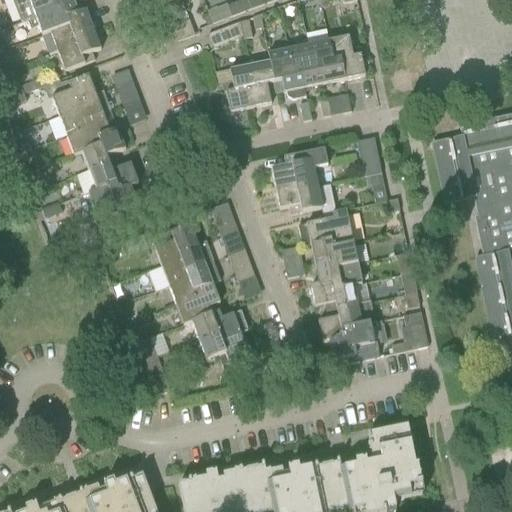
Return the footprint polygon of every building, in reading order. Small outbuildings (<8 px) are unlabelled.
[(10,0),(19,24),(53,11),(51,5),(64,0),(10,0)] [(61,22),(77,16),(70,0),(64,0),(51,5),(53,11),(19,24),(20,25),(28,22),(31,31),(37,29),(40,38),(64,29),(61,22)] [(268,7),(265,0),(248,0),(244,2),(249,13),(268,7)] [(230,20),(249,13),(244,2),(226,9),(230,20)] [(64,29),(40,38),(48,58),(56,55),(75,47),(73,40),(92,33),(85,13),(77,16),(61,22),(64,29)] [(193,38),(187,21),(184,13),(175,17),(178,24),(155,33),(160,47),(175,41),(177,44),(193,38)] [(244,42),(250,41),(246,23),(241,24),(244,40),(244,42)] [(244,42),(244,40),(241,24),(239,24),(206,37),(211,51),(242,42),(244,42)] [(91,56),(100,53),(92,33),(73,40),(75,47),(56,55),(63,75),(94,64),(91,56)] [(358,51),(350,53),(347,40),(328,44),(332,65),(340,64),(343,83),(364,79),(358,51)] [(340,64),(332,65),(328,44),(307,49),(312,69),(319,68),(323,88),(343,83),(340,64)] [(319,68),(312,69),(307,49),(287,53),(291,73),(299,72),(304,92),(323,88),(319,68)] [(299,72),(291,73),(287,53),(268,57),(275,94),(282,92),(283,96),(285,96),(286,100),(292,103),(305,100),(304,92),(299,72)] [(267,95),(275,94),(268,57),(266,57),(268,65),(249,69),(253,90),(246,92),(250,112),(270,107),(267,95)] [(10,64),(0,67),(0,77),(13,72),(10,64)] [(246,92),(253,90),(249,69),(228,73),(228,74),(215,76),(217,90),(221,89),(223,96),(225,95),(229,116),(250,112),(246,92)] [(0,77),(0,104),(5,103),(22,96),(19,88),(13,72),(0,77)] [(102,94),(94,97),(87,78),(67,86),(67,84),(59,87),(63,98),(51,102),(57,119),(78,111),(76,105),(102,95),(102,94)] [(117,99),(134,92),(131,85),(114,91),(117,99)] [(83,124),(109,114),(102,95),(76,105),(78,111),(57,119),(65,139),(85,131),(83,124)] [(22,96),(5,103),(9,111),(25,104),(22,96)] [(342,117),(350,115),(346,98),(338,100),(342,117)] [(322,121),(330,119),(326,102),(318,104),(322,121)] [(124,117),(141,111),(138,103),(121,110),(124,117)] [(302,125),(310,124),(307,106),(298,108),(302,125)] [(90,143),(116,133),(109,114),(83,124),(85,131),(65,139),(72,158),(93,150),(90,143)] [(460,140),(431,146),(444,207),(471,201),(475,220),(473,220),(481,259),(474,261),(493,352),(505,349),(506,357),(504,357),(511,389),(511,388),(511,119),(458,131),(460,140)] [(112,157),(124,153),(116,133),(90,143),(93,150),(72,158),(72,159),(81,156),(87,174),(115,164),(112,157)] [(26,142),(15,146),(19,156),(30,152),(26,142)] [(355,145),(355,146),(362,181),(368,180),(380,177),(373,142),(355,145)] [(310,171),(326,168),(323,153),(285,161),(287,168),(270,172),(274,193),(297,188),(299,196),(326,190),(326,189),(314,191),(310,171)] [(30,175),(29,175),(25,164),(18,167),(25,185),(33,182),(30,175)] [(129,167),(118,171),(115,164),(87,174),(95,193),(107,188),(111,197),(129,190),(137,187),(129,167)] [(380,177),(368,180),(374,207),(376,207),(386,205),(380,177)] [(32,196),(50,189),(47,182),(29,188),(32,196)] [(129,190),(111,197),(107,188),(95,193),(95,194),(87,197),(99,230),(114,224),(111,218),(136,209),(129,190)] [(326,190),(299,196),(297,188),(274,193),(279,213),(288,211),(290,218),(318,212),(319,218),(332,216),(326,190)] [(34,202),(52,196),(50,189),(32,196),(34,202)] [(378,218),(398,214),(396,203),(386,205),(376,207),(378,218)] [(212,221),(229,214),(226,206),(209,213),(212,221)] [(42,222),(60,215),(58,208),(39,214),(42,222)] [(332,252),(352,247),(345,214),(331,217),(332,222),(297,229),(301,250),(309,249),(310,249),(330,245),(332,252)] [(454,226),(456,237),(464,236),(462,224),(454,226)] [(205,245),(197,248),(189,229),(170,236),(169,233),(150,241),(154,251),(153,251),(161,271),(181,264),(178,256),(205,245)] [(222,248),(239,241),(236,233),(219,240),(222,248)] [(186,275),(212,265),(205,245),(178,256),(181,264),(161,271),(168,290),(188,283),(186,275)] [(352,247),(332,252),(330,245),(310,249),(314,269),(335,265),(337,272),(356,268),(352,247)] [(282,262),(299,259),(298,250),(280,254),(282,262)] [(230,267),(246,260),(243,253),(227,259),(230,267)] [(188,283),(168,290),(175,309),(195,302),(192,294),(219,284),(212,265),(186,275),(188,283)] [(356,268),(337,272),(335,265),(314,269),(318,287),(309,289),(310,290),(331,286),(333,294),(352,289),(360,288),(356,268)] [(286,282),(303,278),(302,270),(284,274),(286,282)] [(237,286),(254,280),(251,272),(234,278),(237,286)] [(402,300),(416,297),(411,276),(397,279),(402,300)] [(211,287),(220,284),(219,284),(192,294),(195,302),(175,309),(182,329),(190,326),(221,314),(221,313),(218,315),(215,308),(219,306),(211,287)] [(331,286),(310,290),(314,310),(326,307),(328,315),(356,310),(352,289),(333,294),(331,286)] [(404,313),(418,310),(416,297),(402,300),(404,313)] [(341,333),(373,326),(369,307),(356,310),(328,315),(329,322),(317,324),(321,346),(330,344),(343,341),(341,333)] [(240,314),(224,320),(221,314),(190,326),(197,345),(217,337),(220,345),(239,338),(239,337),(247,334),(240,314)] [(392,358),(427,350),(420,320),(403,324),(408,349),(391,352),(392,358)] [(343,341),(330,344),(334,364),(335,364),(336,370),(378,361),(375,346),(383,344),(379,325),(373,326),(341,333),(343,341)] [(239,338),(220,345),(217,337),(197,345),(205,364),(217,359),(220,367),(247,357),(239,338)] [(145,365),(156,361),(149,341),(138,345),(145,365)] [(132,359),(123,363),(127,374),(138,369),(134,358),(132,359)] [(156,399),(169,394),(156,361),(145,365),(147,370),(145,371),(156,399)] [(336,469),(326,471),(334,511),(394,511),(393,505),(421,499),(419,489),(421,488),(411,441),(409,441),(406,430),(366,438),(369,448),(366,449),(368,456),(370,456),(372,466),(365,468),(364,463),(339,468),(338,464),(336,465),(335,468),(336,469)] [(260,471),(251,473),(258,511),(259,511),(275,508),(275,511),(334,511),(326,471),(317,473),(317,471),(315,469),(313,469),(314,474),(310,474),(309,467),(287,472),(288,476),(282,478),(281,473),(269,476),(269,474),(264,475),(262,468),(260,468),(260,471)] [(187,486),(177,488),(182,511),(257,511),(258,511),(251,473),(241,475),(240,472),(233,474),(234,476),(216,479),(215,475),(193,479),(193,482),(187,483),(187,486)] [(79,500),(70,503),(73,511),(153,511),(141,479),(132,483),(130,481),(128,482),(124,483),(124,485),(114,489),(112,484),(102,488),(104,493),(98,495),(97,490),(84,495),(85,497),(82,499),(80,494),(78,495),(78,498),(79,500)] [(73,511),(70,503),(61,506),(61,505),(59,502),(57,503),(58,507),(55,509),(54,506),(38,511),(35,511),(34,509),(24,511),(73,511)]
